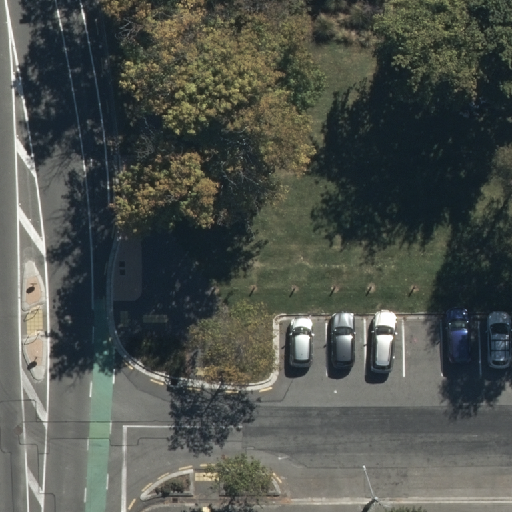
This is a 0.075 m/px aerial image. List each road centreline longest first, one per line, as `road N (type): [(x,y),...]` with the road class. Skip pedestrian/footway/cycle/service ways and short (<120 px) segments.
road 1 (residential): [(38,429),(511,427)]
road 2 (tertiary): [(6,0),(30,205),(38,429)]
